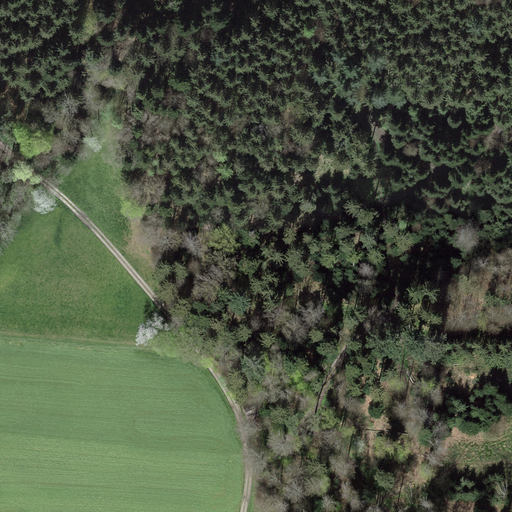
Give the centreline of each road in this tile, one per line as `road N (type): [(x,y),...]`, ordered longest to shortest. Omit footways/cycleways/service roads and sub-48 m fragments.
road 1 (track): [(245,440),(303,424),(362,353),(372,321),(393,306),(356,0)]
road 2 (track): [(0,141),(87,221),(213,370),(245,440),(243,511)]
road 3 (track): [(188,332),(200,291),(222,263),(350,202),(400,193),(511,122)]
road 4 (track): [(511,276),(393,306),(413,468),(393,491),(374,492)]
road 5 (track): [(384,511),(374,492),(303,424)]
